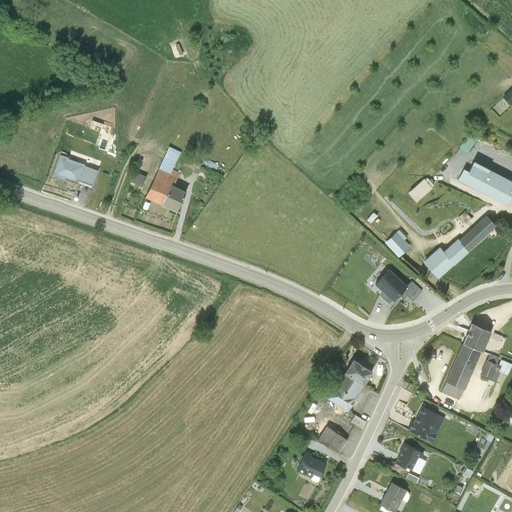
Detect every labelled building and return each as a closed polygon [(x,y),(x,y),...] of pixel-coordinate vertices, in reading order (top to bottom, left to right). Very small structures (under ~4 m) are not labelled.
[(471,161),(480,166),(487,152),(478,148),(471,161)] [(90,179),(62,169),(53,192),(80,203),(90,179)] [(219,187),(223,182),(213,176),(210,182),(219,187)] [(511,223),(511,194),(480,177),(473,189),(470,187),(465,198),(511,223)] [(186,189),(167,179),(149,214),(180,230),(191,209),(178,203),(186,189)] [(138,197),(148,202),(153,192),(142,187),(138,197)] [(432,198),(415,213),(424,223),(441,208),(432,198)] [(433,280),(447,296),(504,246),(495,235),(453,272),(448,267),(433,280)] [(405,251),(393,262),(406,276),(417,265),(405,251)] [(397,289),(382,304),(391,312),(387,316),(397,325),(415,305),(397,289)] [(481,344),(471,365),(490,374),(500,353),(481,344)] [(490,374),(471,365),(455,403),(457,404),(473,411),(474,411),(490,374)] [(499,375),(490,396),(506,403),(509,397),(511,389),(506,385),(509,379),(499,375)] [(334,421),(356,434),(364,420),(363,419),(381,394),(361,382),(334,421)] [(473,411),(457,404),(453,414),(468,421),(473,411)] [(424,409),(418,406),(415,412),(421,415),(424,409)] [(430,428),(418,453),(440,466),(454,441),(430,428)] [(362,439),(358,445),(369,452),(373,446),(362,439)] [(334,449),(324,463),(345,477),(355,463),(334,449)] [(497,454),(490,469),(498,473),(506,458),(497,454)] [(407,478),(403,486),(420,495),(427,480),(430,482),(432,476),(412,466),(406,478),(407,478)] [(312,476),(303,496),(325,506),(334,486),(312,476)]
